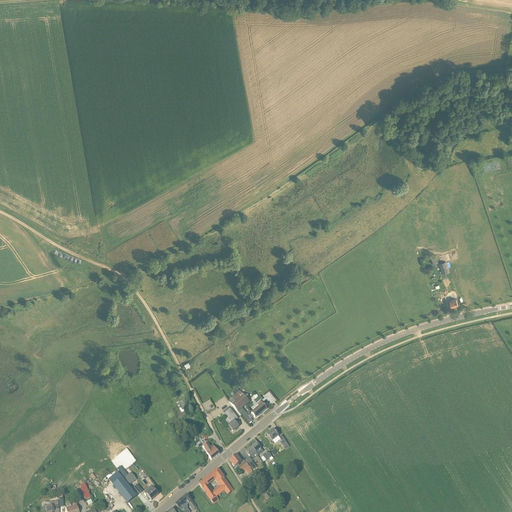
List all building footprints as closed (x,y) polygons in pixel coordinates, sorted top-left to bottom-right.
[(439,264),(442,275),(449,272),(446,262),(439,264)] [(450,305),(451,304),(452,308),(458,306),(455,293),(452,294),(453,299),(451,300),(452,301),(449,302),(450,305)] [(248,416),(242,409),(249,402),(242,394),(231,404),(248,425),(252,421),(251,419),(253,416),(251,414),(248,416)] [(177,404),(178,406),(181,411),(182,413),(188,409),(187,408),(190,406),(186,399),(177,404)] [(251,414),(253,416),(255,418),(266,409),(262,404),(251,414)] [(231,424),(228,426),(233,432),(239,427),(234,422),(238,419),(228,407),(223,412),(228,418),(227,418),(227,419),(229,422),(229,421),(231,424)] [(278,436),(273,430),(267,435),(272,441),(278,436)] [(289,447),(281,435),(278,437),(281,442),(280,443),(285,450),(289,447)] [(203,447),(211,461),(219,455),(213,445),(210,447),(208,443),(203,447)] [(256,443),(251,448),(257,455),(259,453),(262,451),(256,443)] [(257,455),(251,448),(246,452),(252,460),(252,461),(258,456),(257,455)] [(267,452),(262,456),(266,461),(271,456),(267,452)] [(252,471),(249,467),(245,462),(240,466),(238,464),(241,462),(236,455),(229,461),(240,474),(245,470),(248,475),(252,471)] [(245,461),(248,465),(249,465),(253,470),(256,467),(252,462),(249,458),(245,461)] [(225,490),(228,494),(233,490),(218,470),(199,484),(199,485),(203,489),(211,500),(214,504),(218,501),(215,497),(225,490)] [(131,473),(125,478),(130,485),(136,480),(131,473)] [(122,478),(113,485),(127,504),(137,497),(122,478)] [(144,492),(151,500),(158,495),(151,486),(144,492)] [(186,495),(175,505),(178,509),(179,508),(182,511),(186,509),(187,507),(185,504),(185,503),(187,502),(191,507),(194,504),(192,501),(186,495)]
